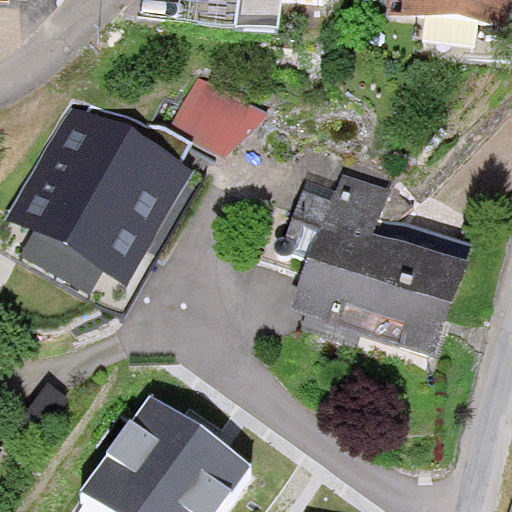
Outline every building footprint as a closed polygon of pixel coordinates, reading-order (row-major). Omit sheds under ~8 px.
[(0,0),(0,15),(31,17),(31,0),(0,0)] [(392,0),(392,8),(506,21),(507,0),(392,0)] [(185,177),(73,114),(13,220),(125,283),(185,177)] [(304,344),(449,392),(481,294),(375,259),(393,206),(348,192),(339,218),(313,209),(292,272),(325,283),(304,344)] [(82,495),(105,511),(149,511),(203,434),(197,431),(150,399),(82,495)] [(149,511),(221,511),(251,470),(211,440),(203,434),(149,511)]
